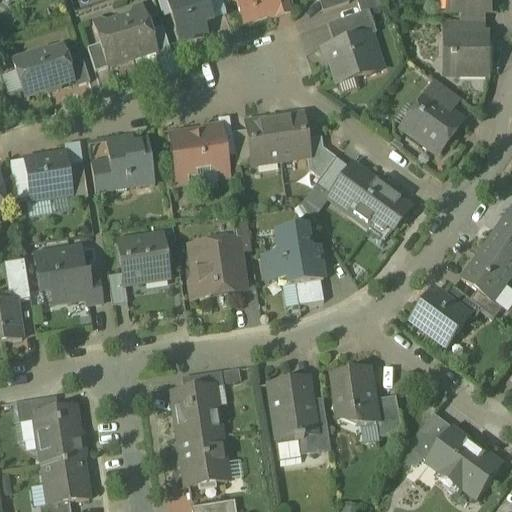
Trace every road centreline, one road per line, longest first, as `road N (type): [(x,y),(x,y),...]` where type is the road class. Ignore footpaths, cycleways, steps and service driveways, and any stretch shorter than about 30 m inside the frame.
road 1 (residential): [(452,207),(311,104),(242,91),(0,146)]
road 2 (residential): [(365,324),(116,367)]
road 3 (residential): [(365,324),(511,432)]
road 4 (residential): [(452,207),(365,324)]
road 5 (residential): [(116,367),(138,511)]
